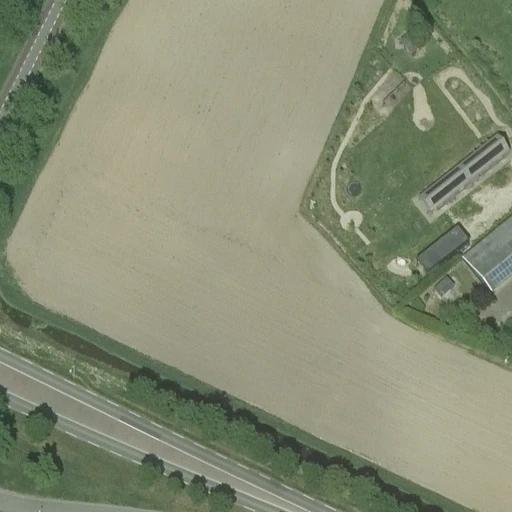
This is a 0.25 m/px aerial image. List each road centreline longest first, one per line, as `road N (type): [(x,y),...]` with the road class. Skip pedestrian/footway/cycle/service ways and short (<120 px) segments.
road 1 (primary): [(314,511),(0,355)]
road 2 (primary): [(0,397),(272,511)]
road 3 (unclassified): [(0,124),(62,0)]
